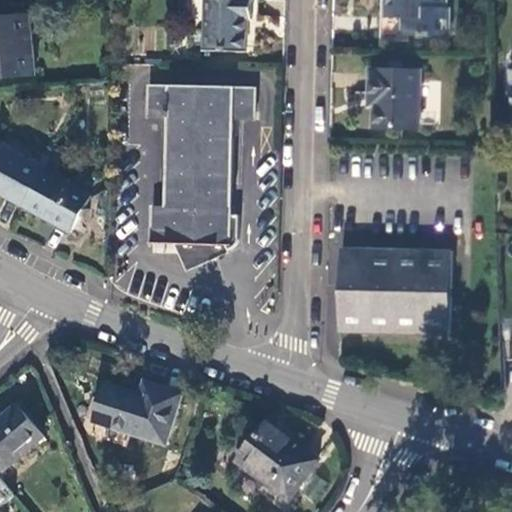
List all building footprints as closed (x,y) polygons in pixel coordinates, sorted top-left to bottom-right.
[(204,0),(204,52),(246,53),(246,20),(253,20),(253,0),(204,0)] [(386,0),(386,37),(450,38),(451,8),(446,8),(446,0),(386,0)] [(30,17),(0,20),(0,79),(36,76),(30,17)] [(419,128),(420,71),(371,70),(370,92),(376,93),(375,127),(419,128)] [(257,89),(150,86),(150,119),(171,120),(170,207),(153,207),(152,244),(228,246),(231,253),(234,251),(238,245),(240,239),(241,218),(232,218),(234,121),(257,121),(257,89)] [(0,194),(24,208),(44,172),(0,147),(0,194)] [(92,198),(44,172),(24,208),(73,234),(92,198)] [(496,246),(511,246),(511,234),(496,234),(496,246)] [(453,251),(342,248),(341,333),(451,336),(453,251)] [(511,313),(499,314),(500,344),(511,344),(511,313)] [(168,444),(183,394),(147,383),(142,396),(108,386),(97,422),(168,444)] [(18,407),(0,421),(0,472),(9,465),(43,437),(18,407)] [(318,460),(268,422),(239,462),(288,500),(318,460)] [(15,474),(9,465),(0,472),(0,477),(5,483),(15,474)] [(0,502),(13,492),(5,483),(0,477),(0,502)]
